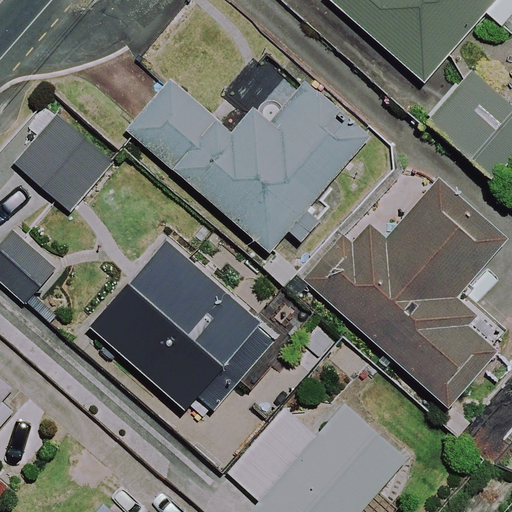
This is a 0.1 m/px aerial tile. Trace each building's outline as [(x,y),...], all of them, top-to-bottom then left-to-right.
[(511,11),(511,0),(327,0),(423,83),(484,13),(499,27),(511,11)] [(511,158),(511,115),(465,75),(425,121),(493,180),(511,158)] [(365,138),(308,88),(271,130),(251,112),(230,136),(172,85),(130,132),(267,252),(287,229),(299,240),(315,222),(302,211),(365,138)] [(110,163),(57,115),(14,163),(68,211),(110,163)] [(504,243),(439,185),(386,245),(371,231),(317,291),(445,407),(494,353),(467,328),(473,321),(451,301),(504,243)] [(54,268),(14,234),(0,250),(0,280),(25,302),(54,268)] [(277,337),(163,243),(91,331),(205,424),(277,337)] [(0,426),(20,402),(0,385),(0,426)] [(356,511),(403,457),(344,406),(315,440),(283,413),(229,476),(261,503),(252,511),(356,511)]
